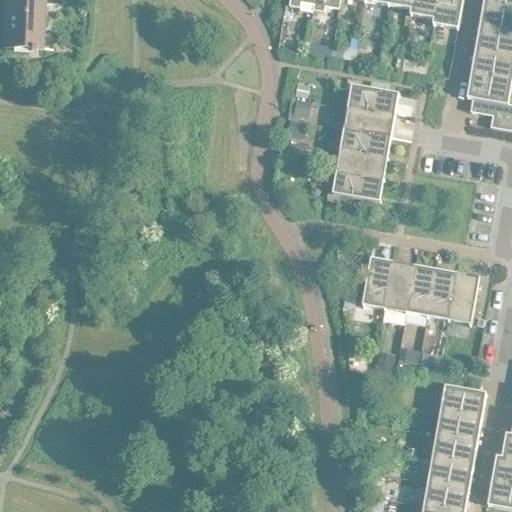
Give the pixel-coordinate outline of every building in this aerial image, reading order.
[(35,49),(40,49),(40,46),(46,47),(49,2),(61,2),(60,0),(10,0),(9,45),(35,46),(35,49)] [(319,0),(319,3),(318,3),(317,9),(328,11),(328,10),(329,4),(342,7),(343,8),(344,0),(319,0)] [(416,12),(438,16),(439,16),(441,0),(417,0),(416,7),(415,6),(414,13),(415,13),(415,14),(416,12)] [(441,0),(439,16),(438,16),(437,23),(437,24),(438,24),(438,22),(461,26),(461,28),(462,28),(467,0),(441,0)] [(487,8),(484,25),(511,30),(511,5),(488,1),(488,2),(494,3),(493,9),(487,8)] [(483,31),(480,49),(511,54),(511,30),(484,25),(484,26),(490,27),(489,32),(483,31)] [(314,41),(312,51),(321,53),(323,42),(314,41)] [(338,43),(335,56),(348,58),(353,59),(360,60),(362,48),(338,43)] [(385,49),(383,64),(393,66),(396,51),(385,49)] [(479,55),(475,72),(511,78),(511,54),(480,49),(480,50),(485,51),(484,56),(479,55)] [(420,59),(418,71),(429,73),(431,62),(420,59)] [(478,91),(477,98),(511,104),(511,103),(511,98),(511,78),(475,72),(472,90),(478,91)] [(302,82),(300,94),(311,96),(314,84),(302,82)] [(351,106),(400,115),(398,114),(401,94),(403,94),(404,94),(403,93),(356,84),(355,85),(355,86),(357,86),(353,106),(351,106)] [(302,98),(299,113),(314,116),(317,101),(302,98)] [(511,104),(477,98),(474,111),(475,111),(475,110),(497,114),(495,125),(495,126),(511,129),(511,102),(511,103),(511,104)] [(347,127),(347,128),(396,136),(394,136),(398,115),(400,115),(351,106),(351,107),(353,107),(349,128),(347,127)] [(295,118),(292,135),(309,138),(312,121),(295,118)] [(343,149),(392,158),(392,157),(390,157),(394,136),(396,137),(396,136),(347,128),(349,129),(345,149),(343,149)] [(291,149),(289,161),(299,163),(301,150),(291,149)] [(340,170),(388,179),(388,178),(386,178),(390,158),(392,158),(343,149),(345,150),(342,170),(340,170)] [(388,179),(340,170),(340,171),(342,171),(338,192),(336,191),(336,192),(337,192),(336,193),(384,201),(385,200),(383,200),(386,179),(388,179)] [(388,309),(389,309),(397,260),(396,262),(376,259),(376,257),(375,257),(366,305),(367,305),(368,306),(368,304),(389,307),(388,309)] [(409,313),(410,313),(419,264),(418,264),(418,266),(397,262),(398,261),(397,260),(389,309),(389,307),(410,311),(409,313)] [(431,317),(440,268),(439,268),(439,270),(419,266),(419,264),(410,313),(411,311),(431,315),(431,317)] [(452,320),(461,272),(460,274),(440,270),(440,268),(431,317),(432,317),(432,315),(452,318),(452,320)] [(461,272),(452,320),(453,321),(453,319),(474,322),(473,324),(474,324),(475,324),(483,276),(483,275),(482,275),(482,277),(461,274),(461,272)] [(351,281),(347,306),(359,308),(363,283),(351,281)] [(405,347),(403,358),(423,362),(425,350),(405,347)] [(427,351),(425,362),(444,365),(446,355),(427,351)] [(384,354),(381,370),(397,373),(399,357),(384,354)] [(468,354),(465,369),(479,372),(481,360),(482,360),(483,356),(468,354)] [(444,409),(486,417),(489,399),(484,398),(485,391),(449,385),(449,386),(448,385),(448,386),(450,386),(446,409),(444,409)] [(440,433),(482,440),(485,423),(479,422),(480,417),(486,418),(486,417),(444,409),(444,410),(446,410),(442,433),(440,433)] [(436,456),(436,457),(478,464),(481,447),(475,446),(476,440),(482,441),(482,440),(440,433),(442,434),(438,457),(436,456)] [(432,480),(474,488),(477,470),(471,469),(472,464),(477,465),(478,464),(436,457),(438,457),(434,480),(432,480)] [(499,463),(496,480),(511,482),(511,458),(506,457),(505,464),(499,463)] [(428,504),(427,504),(469,511),(472,494),(467,493),(468,487),(473,488),(474,488),(432,480),(432,481),(434,481),(429,504),(428,504)] [(511,482),(496,480),(496,481),(493,497),(498,498),(497,506),(511,508),(511,482)]
